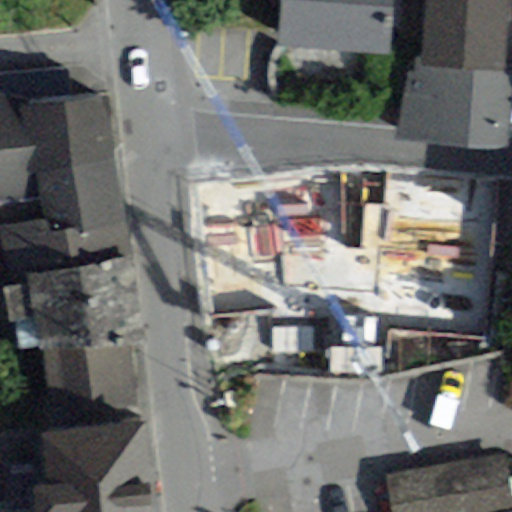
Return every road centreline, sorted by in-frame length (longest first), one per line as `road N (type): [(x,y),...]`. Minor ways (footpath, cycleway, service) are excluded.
road 1 (residential): [(187,511),(146,147)]
road 2 (residential): [(511,160),(146,147)]
road 3 (residential): [(135,43),(0,57)]
